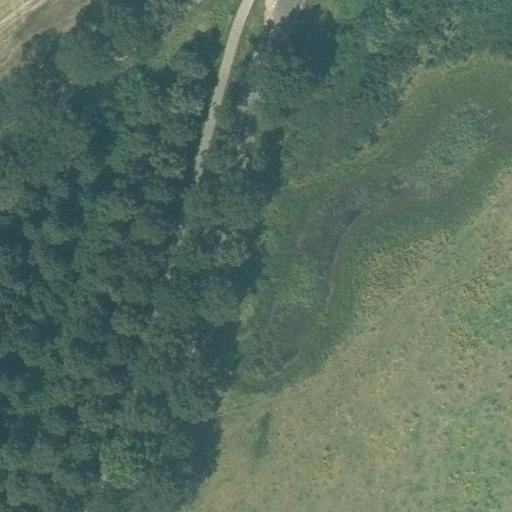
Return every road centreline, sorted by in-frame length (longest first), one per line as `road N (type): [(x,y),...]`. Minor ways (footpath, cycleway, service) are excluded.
road 1 (tertiary): [(119,511),(290,0)]
road 2 (unclassified): [(195,0),(0,140)]
